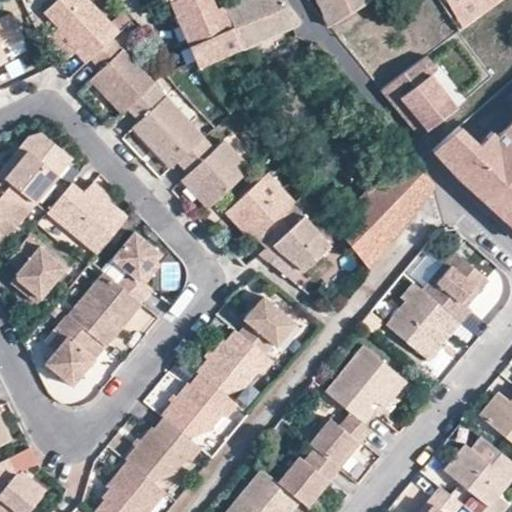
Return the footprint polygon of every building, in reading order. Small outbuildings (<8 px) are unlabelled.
[(90,58),(112,37),(118,32),(88,0),(82,0),(80,2),(78,0),(53,0),(43,10),(63,31),(78,46),(75,50),(86,61),(90,58)] [(167,0),(196,67),(294,24),(296,22),(297,20),(297,18),(296,16),(283,0),(237,0),(224,6),(221,0),(167,0)] [(316,0),(328,26),(368,0),(316,0)] [(500,0),(446,0),(463,28),(500,0)] [(12,11),(0,16),(0,61),(6,58),(1,47),(24,36),(12,11)] [(70,54),(75,50),(78,46),(63,31),(56,38),(70,54)] [(154,81),(112,37),(90,58),(100,68),(92,75),(125,109),(127,107),(152,84),(154,81)] [(345,98),(355,91),(318,46),(316,44),(312,45),(307,49),(345,98)] [(438,69),(428,56),(404,74),(415,87),(403,96),(427,127),(456,105),(431,74),(438,69)] [(152,84),(127,107),(138,118),(130,125),(169,168),(176,161),(201,137),(152,84)] [(480,146),(457,123),(433,147),(511,226),(511,126),(501,138),(494,132),(480,146)] [(28,137),(0,169),(0,174),(33,201),(70,155),(46,135),(28,137)] [(201,137),(176,161),(188,173),(192,178),(185,184),(207,208),(249,168),(222,139),(212,149),(201,137)] [(331,222),(367,267),(431,190),(432,184),(409,156),(331,222)] [(181,180),(185,184),(192,178),(188,173),(181,180)] [(33,201),(0,174),(0,234),(3,237),(33,201)] [(241,228),(240,229),(251,241),(254,238),(291,204),(265,174),(239,199),(254,215),(253,215),(241,228)] [(45,211),(96,252),(125,216),(86,184),(78,188),(69,181),(45,211)] [(225,213),(240,229),(241,228),(253,215),(254,215),(239,199),(225,212),(225,213)] [(327,245),(291,204),(254,238),(267,252),(272,246),(278,251),(268,262),(292,281),(300,270),(327,245)] [(127,268),(116,282),(140,301),(150,287),(144,282),(161,262),(156,257),(161,251),(134,229),(113,256),(127,268)] [(19,284),(39,300),(65,267),(26,235),(7,258),(17,266),(15,270),(19,284)] [(447,248),(414,288),(454,320),(465,307),(466,306),(459,301),(480,276),(447,248)] [(140,301),(116,282),(104,271),(69,314),(105,344),(117,329),(113,326),(126,310),(130,313),(140,301)] [(454,320),(414,288),(411,285),(400,299),(404,303),(384,328),(418,356),(439,329),(444,333),(446,334),(447,333),(456,322),(454,320)] [(247,320),(238,330),(263,352),(273,341),(277,344),(296,320),(263,293),(245,316),(247,320)] [(73,384),(105,344),(69,314),(67,313),(45,339),(56,348),(45,361),(73,384)] [(199,371),(225,392),(246,382),(258,366),(262,370),(271,358),(263,352),(238,330),(235,328),(225,340),(222,338),(198,367),(199,371)] [(422,359),(444,333),(439,329),(418,356),(422,359)] [(336,403),(359,421),(370,406),(365,402),(376,389),(390,372),(359,345),(321,391),(336,403)] [(236,401),(225,392),(199,371),(190,382),(188,380),(162,413),(164,415),(188,435),(210,426),(223,409),(227,412),(236,401)] [(396,376),(390,372),(376,389),(381,393),(382,394),(395,377),(396,376)] [(511,396),(507,403),(501,399),(501,400),(491,413),(484,421),(511,444),(511,396)] [(487,409),(491,413),(501,400),(501,399),(498,396),(497,396),(487,409)] [(366,428),(359,421),(336,403),(325,416),(314,407),(294,433),(307,444),(335,467),(366,428)] [(129,459),(151,478),(174,470),(189,453),(192,456),(200,445),(188,435),(164,415),(156,425),(152,425),(126,457),(129,459)] [(459,462),(453,457),(442,470),(485,506),(511,473),(511,463),(479,437),(470,449),(459,462)] [(454,456),(453,457),(459,462),(470,449),(465,443),(464,444),(454,456)] [(335,467),(307,444),(297,456),(294,453),(271,480),(297,500),(303,506),(335,467)] [(13,511),(15,510),(17,511),(24,511),(42,489),(29,478),(26,481),(14,473),(6,457),(0,460),(0,511),(13,511)] [(146,511),(165,489),(151,478),(129,459),(108,484),(114,488),(95,511),(146,511)] [(287,511),(297,500),(271,480),(258,469),(222,511),(287,511)] [(454,511),(461,505),(438,486),(426,501),(426,502),(433,508),(430,511),(454,511)] [(430,511),(433,508),(426,502),(426,501),(416,511),(430,511)]
